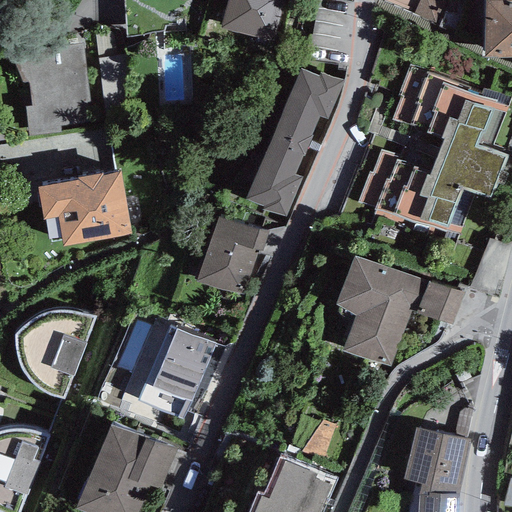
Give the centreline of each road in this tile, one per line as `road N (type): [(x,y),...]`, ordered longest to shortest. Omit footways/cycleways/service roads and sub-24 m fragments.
road 1 (residential): [(366,0),(364,66),(346,132),(163,511)]
road 2 (secondary): [(478,511),(511,334)]
